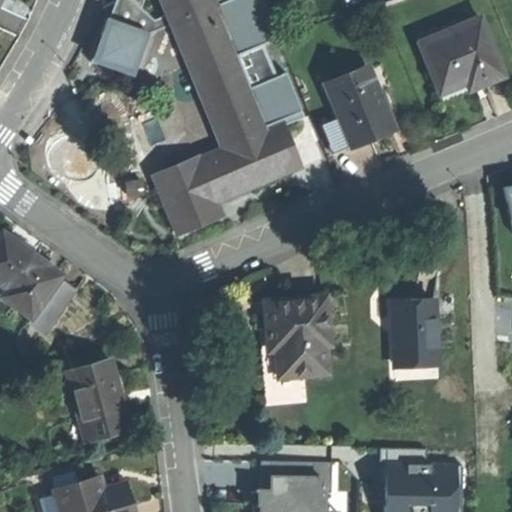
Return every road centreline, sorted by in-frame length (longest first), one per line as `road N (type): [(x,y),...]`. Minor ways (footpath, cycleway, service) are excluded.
road 1 (residential): [(152,292),(462,163)]
road 2 (residential): [(462,163),(477,198),(485,405)]
road 3 (residential): [(152,292),(185,511)]
road 4 (residential): [(0,182),(152,292)]
road 5 (residential): [(0,120),(66,0)]
